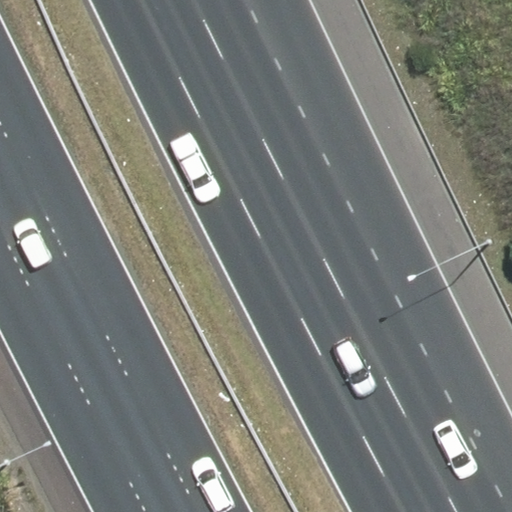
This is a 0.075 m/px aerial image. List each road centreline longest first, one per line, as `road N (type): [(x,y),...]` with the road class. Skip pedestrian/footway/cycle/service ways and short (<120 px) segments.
road 1 (motorway): [(198,511),(0,117)]
road 2 (motorway): [(218,161),(407,511)]
road 3 (motorway): [(143,0),(218,161)]
road 4 (motorway): [(175,0),(218,161)]
